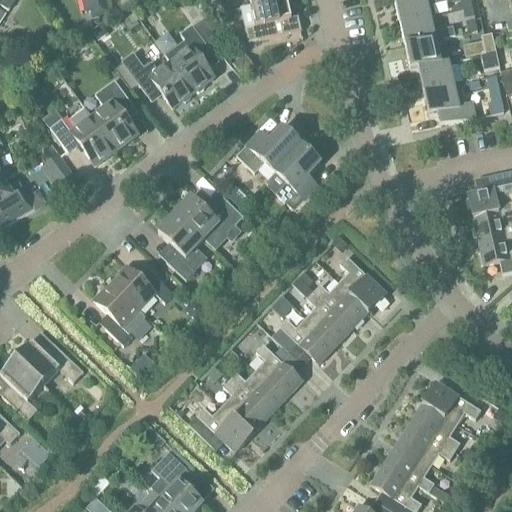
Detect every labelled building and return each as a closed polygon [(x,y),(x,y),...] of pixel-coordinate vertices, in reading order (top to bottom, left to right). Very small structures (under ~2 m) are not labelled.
[(16,0),(0,0),(0,9),(8,14),(16,0)] [(110,18),(105,0),(86,0),(90,15),(94,15),(96,22),(110,18)] [(218,0),(209,0),(211,8),(220,6),(218,0)] [(248,0),(251,9),(286,1),(285,0),(248,0)] [(399,28),(430,21),(424,0),(414,0),(394,5),(399,28)] [(286,1),(251,9),(255,30),(244,32),(247,46),(301,34),(298,20),(291,22),(286,1)] [(132,18),(123,24),(128,33),(138,27),(132,18)] [(404,51),(435,45),(430,21),(399,28),(404,51)] [(468,37),(476,35),(474,23),(466,25),(468,37)] [(95,46),(107,37),(99,26),(87,35),(95,46)] [(164,59),(170,67),(193,98),(195,96),(198,96),(204,92),(204,89),(214,82),(197,59),(207,51),(192,30),(180,39),(184,44),(164,59)] [(485,58),(495,56),(491,37),(484,38),(481,39),(485,58)] [(409,75),(448,66),(443,43),(435,45),(404,51),(409,75)] [(483,73),(498,69),(495,56),(485,58),(480,59),(483,73)] [(233,66),(245,75),(252,66),(241,57),(233,66)] [(193,98),(170,67),(157,76),(150,67),(143,72),(132,58),(121,66),(150,106),(161,98),(172,113),(181,106),(185,106),(190,103),(190,99),(193,98)] [(423,96),(457,89),(456,88),(453,89),(448,66),(409,75),(410,75),(417,73),(423,96)] [(491,119),(501,117),(502,116),(494,80),(487,82),(492,106),(488,107),(491,119)] [(91,121),(115,154),(136,139),(126,124),(137,116),(132,109),(114,85),(94,99),(104,112),(91,121)] [(457,89),(423,96),(428,120),(447,116),(450,128),(476,122),(473,106),(461,108),(457,89)] [(94,170),(115,154),(91,121),(70,137),(61,124),(49,132),(67,156),(78,148),(94,170)] [(274,177),(301,149),(282,131),(264,150),(254,141),(236,160),(254,177),(263,167),(274,177)] [(301,149),(274,177),(264,188),(293,215),(311,196),(301,186),(319,167),(301,149)] [(55,180),(67,174),(60,159),(48,165),(55,180)] [(69,190),(77,185),(71,175),(63,181),(69,190)] [(472,222),(511,213),(511,211),(509,197),(511,196),(511,175),(474,184),(477,196),(467,198),(472,222)] [(0,178),(0,233),(45,207),(38,193),(26,200),(19,187),(8,193),(0,178)] [(175,218),(203,244),(215,232),(218,236),(229,225),(235,230),(243,221),(226,205),(211,220),(191,201),(175,218)] [(477,245),(511,237),(511,213),(472,222),(477,245)] [(195,252),(203,244),(175,218),(157,236),(176,254),(165,266),(186,285),(194,276),(187,270),(200,257),(195,252)] [(273,243),(280,235),(274,229),(267,237),(273,243)] [(511,275),(511,237),(477,245),(483,269),(498,266),(501,278),(511,275)] [(348,247),(339,238),(333,245),(342,253),(348,247)] [(263,253),(270,246),(263,240),(257,247),(263,253)] [(338,288),(367,316),(385,298),(346,261),(340,268),(348,276),(338,288)] [(112,290),(138,315),(154,298),(164,307),(173,298),(154,281),(146,289),(126,270),(116,280),(118,283),(112,290)] [(298,282),(306,289),(311,284),(304,277),(298,282)] [(300,295),(306,289),(298,282),(293,288),(300,295)] [(352,333),(367,316),(338,288),(328,298),(319,290),(313,296),(352,333)] [(122,332),(138,315),(112,290),(105,297),(102,294),(92,305),(113,324),(105,333),(123,351),(132,342),(122,332)] [(334,351),(352,333),(313,296),(307,303),(316,311),(305,322),(334,351)] [(318,369),(334,351),(305,322),(294,333),(286,325),(279,332),(288,340),(279,349),(281,350),(301,370),(310,361),(318,369)] [(137,348),(149,341),(143,330),(131,338),(137,348)] [(15,363),(43,390),(50,397),(66,380),(73,388),(82,378),(82,379),(83,378),(40,337),(15,363)] [(301,370),(281,350),(273,359),(263,349),(256,356),(265,364),(255,375),(284,403),(301,386),(293,378),(301,370)] [(28,406),(43,390),(15,363),(0,379),(0,399),(27,426),(28,425),(37,415),(28,406)] [(214,370),(208,377),(215,384),(221,377),(214,370)] [(268,421),(284,403),(255,375),(244,386),(235,378),(229,384),(268,421)] [(251,439),(268,421),(229,384),(223,391),(232,399),(221,410),(251,439)] [(422,407),(456,430),(465,416),(475,423),(480,415),(435,387),(422,407)] [(448,443),(456,430),(422,407),(409,428),(454,456),(458,449),(448,443)] [(234,457),(251,439),(221,410),(211,421),(203,413),(187,429),(215,455),(223,446),(234,457)] [(82,423),(84,421),(78,415),(80,413),(78,411),(74,416),(82,423)] [(505,426),(509,419),(499,412),(496,419),(505,426)] [(0,449),(5,444),(10,449),(18,439),(19,440),(20,439),(0,419),(0,449)] [(449,464),(454,456),(409,428),(396,448),(431,470),(439,457),(449,464)] [(149,431),(134,447),(138,451),(158,451),(164,446),(149,431)] [(33,443),(21,456),(27,461),(39,449),(33,443)] [(423,483),(431,470),(396,448),(383,468),(418,490),(428,497),(433,489),(423,483)] [(471,467),(476,460),(466,454),(462,461),(471,467)] [(161,503),(171,511),(198,511),(202,508),(200,506),(212,493),(197,479),(194,482),(168,457),(151,475),(170,493),(161,503)] [(410,502),(418,490),(383,468),(370,489),(381,496),(374,506),(383,511),(418,511),(421,509),(410,502)] [(95,500),(103,491),(96,484),(87,494),(95,500)] [(171,511),(161,503),(152,494),(136,511),(135,510),(132,511),(171,511)] [(445,508),(450,501),(439,495),(435,501),(445,508)] [(106,511),(97,503),(88,511),(106,511)]
